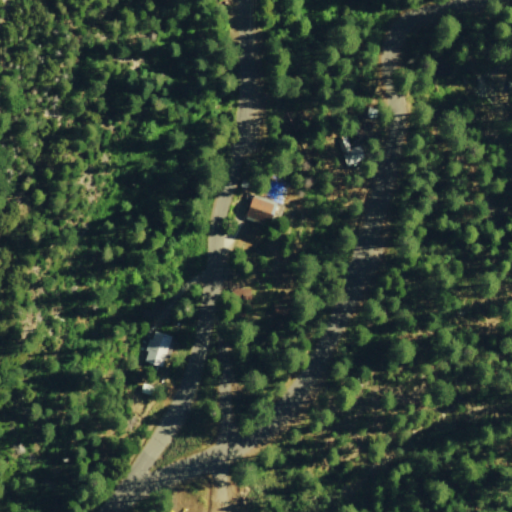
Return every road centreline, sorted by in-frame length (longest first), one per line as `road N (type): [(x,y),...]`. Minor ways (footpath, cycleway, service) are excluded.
road 1 (residential): [(222,457),(297,405),(353,295),(394,156),(388,72),(396,40),(411,24),(486,0)]
road 2 (tertiary): [(115,511),(176,413),(206,332),(220,222),(246,124),(245,0)]
road 3 (residential): [(222,511),(225,405),(206,332)]
